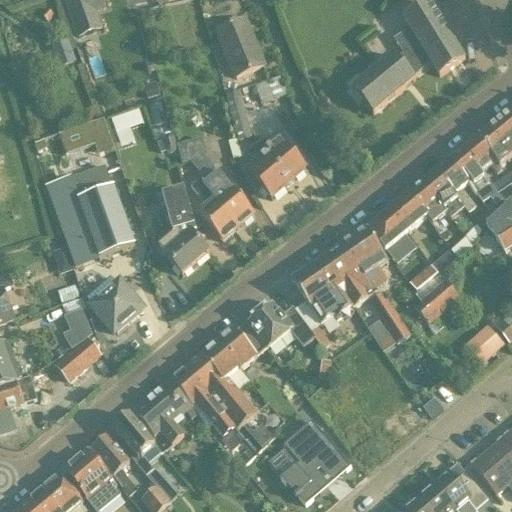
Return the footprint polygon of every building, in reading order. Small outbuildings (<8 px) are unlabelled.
[(84,0),(67,0),(81,40),(96,35),(84,0)] [(430,7),(404,22),(410,32),(431,66),(441,81),(465,64),(462,58),(446,33),(439,22),(430,7)] [(381,36),(373,13),(350,20),(358,43),(381,36)] [(236,82),(263,71),(243,23),(216,34),(236,82)] [(394,59),(352,94),(373,119),(414,84),(413,82),(431,66),(410,32),(394,42),(408,64),(402,69),(394,59)] [(68,43),(58,47),(65,69),(76,65),(68,43)] [(156,86),(145,89),(148,101),(159,98),(156,86)] [(238,94),(227,98),(228,104),(240,101),(238,94)] [(239,144),(251,140),(240,101),(228,104),(239,144)] [(479,142),(499,171),(511,161),(511,114),(502,123),(479,142)] [(171,157),(178,155),(172,138),(164,141),(163,145),(167,154),(171,157)] [(200,141),(177,148),(183,167),(190,165),(204,161),(205,161),(200,141)] [(479,142),(466,153),(482,177),(483,177),(491,170),(497,178),(500,176),(501,175),(499,171),(479,142)] [(39,155),(47,152),(44,144),(36,147),(39,155)] [(163,145),(158,147),(161,156),(167,154),(163,145)] [(257,165),(246,175),(271,204),(305,175),(290,158),(294,155),(286,146),(284,148),(281,145),(271,153),(264,145),(250,156),(257,165)] [(509,209),(509,208),(511,205),(511,189),(510,191),(498,198),(483,177),(482,177),(466,153),(452,164),(469,189),(470,188),(483,207),(492,200),(497,207),(504,202),(509,209)] [(198,175),(208,167),(204,161),(190,165),(198,175)] [(461,195),(469,189),(452,164),(438,176),(464,213),(467,218),(474,213),(461,195)] [(202,190),(217,177),(208,167),(198,175),(202,180),(190,191),(206,210),(197,217),(204,225),(222,246),(237,233),(231,225),(202,190)] [(99,263),(133,251),(104,170),(70,183),(99,263)] [(438,176),(424,187),(447,219),(450,223),(464,213),(438,176)] [(217,177),(202,190),(231,225),(237,233),(246,225),(253,219),(217,177)] [(70,183),(46,191),(75,272),(99,263),(70,183)] [(438,225),(447,219),(424,187),(410,199),(429,223),(444,244),(449,240),(438,225)] [(172,238),(157,251),(181,280),(208,258),(190,237),(195,235),(183,192),(161,199),(172,238)] [(408,238),(429,223),(410,199),(391,214),(399,225),(408,238)] [(494,222),(486,230),(493,238),(505,255),(511,250),(511,213),(509,209),(502,215),(494,222)] [(408,238),(399,225),(391,214),(369,232),(385,256),(395,248),(399,253),(408,246),(405,241),(408,238)] [(492,222),(487,215),(476,223),(482,230),(492,222)] [(482,235),(477,229),(466,241),(473,248),(482,235)] [(370,297),(375,293),(387,286),(379,274),(388,267),(366,235),(341,251),(370,297)] [(472,249),(466,241),(460,247),(466,254),(472,249)] [(375,293),(370,297),(341,251),(322,264),(354,312),(368,303),(374,312),(376,315),(382,323),(398,348),(411,340),(387,304),(384,306),(375,293)] [(65,252),(51,257),(55,270),(69,265),(65,252)] [(448,255),(431,269),(439,278),(456,264),(448,255)] [(336,324),(354,312),(322,264),(290,285),(320,329),(334,320),(336,324)] [(424,290),(438,278),(431,269),(417,281),(410,287),(417,296),(424,290)] [(0,328),(13,323),(2,294),(13,290),(8,278),(0,281),(0,328)] [(421,309),(413,315),(429,333),(461,304),(439,279),(416,300),(421,309)] [(119,286),(91,310),(113,337),(140,314),(140,311),(119,286)] [(272,307),(245,329),(265,354),(266,355),(289,337),(303,353),(315,344),(323,355),(330,350),(301,310),(294,316),(295,317),(286,324),(272,307)] [(65,320),(72,334),(64,338),(72,352),(93,338),(82,313),(65,320)] [(509,348),(511,345),(511,319),(496,333),(509,348)] [(398,348),(382,323),(368,332),(384,357),(398,348)] [(265,354),(245,329),(235,338),(232,335),(217,347),(238,374),(240,376),(265,354)] [(481,370),(504,349),(489,332),(465,353),(481,370)] [(0,345),(0,390),(21,383),(5,344),(0,345)] [(217,347),(187,373),(235,433),(237,435),(256,419),(227,383),(238,374),(217,347)] [(78,353),(54,368),(65,385),(89,371),(78,353)] [(321,364),(319,383),(328,384),(331,365),(321,364)] [(195,409),(204,421),(223,444),(235,433),(187,373),(171,386),(191,413),(195,409)] [(21,383),(0,390),(0,438),(14,434),(8,413),(36,404),(29,381),(21,383)] [(385,404),(352,434),(375,459),(409,428),(401,419),(411,410),(388,384),(377,394),(386,403),(385,404)] [(196,420),(194,417),(191,413),(171,386),(134,417),(154,442),(159,437),(171,452),(183,442),(171,427),(180,419),(181,420),(185,417),(186,416),(192,423),(196,420)] [(130,421),(113,435),(133,459),(131,461),(156,491),(164,483),(155,472),(153,474),(148,469),(162,457),(155,450),(130,421)] [(281,483),(305,511),(351,471),(327,443),(312,425),(284,450),(299,467),(281,483)] [(107,440),(91,453),(120,487),(119,488),(123,493),(129,502),(138,495),(121,474),(129,468),(107,440)] [(511,449),(505,441),(489,455),(511,481),(511,449)] [(511,495),(511,481),(489,455),(471,470),(496,499),(507,490),(511,495)] [(116,491),(111,484),(88,456),(63,476),(93,511),(105,511),(121,499),(115,492),(116,491)] [(433,488),(452,511),(477,511),(488,503),(469,482),(465,476),(457,483),(449,474),(433,488)] [(59,480),(41,495),(54,511),(75,511),(77,511),(81,508),(81,507),(82,507),(59,480)] [(452,511),(433,488),(417,502),(426,511),(452,511)] [(146,511),(166,511),(170,509),(155,493),(141,505),(146,511)] [(54,511),(41,495),(29,504),(35,511),(54,511)] [(426,511),(417,502),(405,511),(426,511)]
